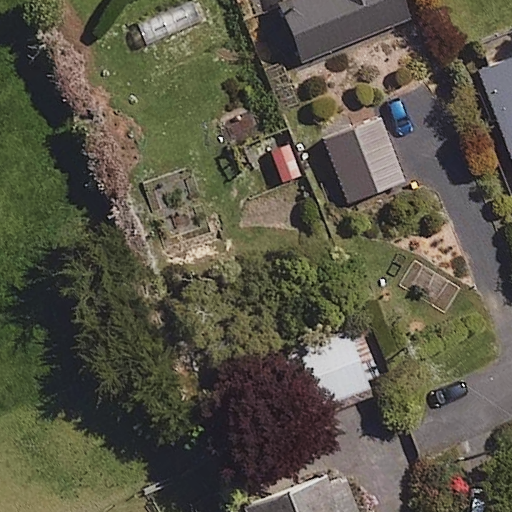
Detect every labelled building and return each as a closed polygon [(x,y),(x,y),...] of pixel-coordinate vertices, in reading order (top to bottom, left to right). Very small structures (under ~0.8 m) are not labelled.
[(406,18),(398,0),(270,0),(297,63),(406,18)] [(511,33),(476,48),(482,62),(470,67),(511,168),(511,33)] [(399,180),(373,118),(319,141),(346,203),(399,180)] [(381,389),(360,324),(278,352),(299,416),(381,389)] [(350,511),(334,470),(238,507),(240,511),(350,511)]
